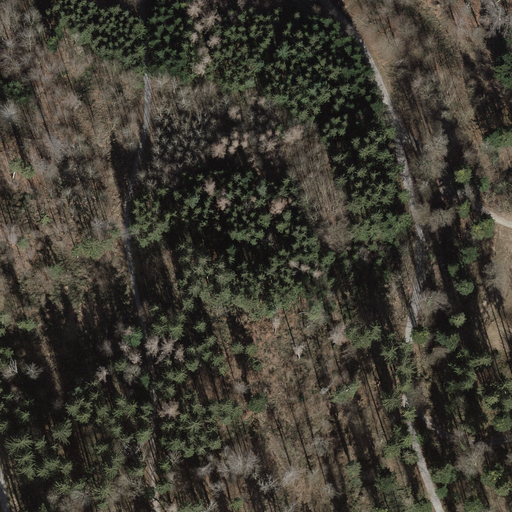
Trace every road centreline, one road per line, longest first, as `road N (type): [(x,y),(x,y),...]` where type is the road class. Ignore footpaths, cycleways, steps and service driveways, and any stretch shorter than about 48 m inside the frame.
road 1 (track): [(326,0),(372,65),(407,141),(420,262),(404,358),(406,400),(439,511)]
road 2 (track): [(155,511),(145,348),(125,208),(143,137),(144,0)]
road 3 (track): [(407,141),(511,225)]
road 4 (track): [(406,400),(429,428),(451,436),(511,438)]
